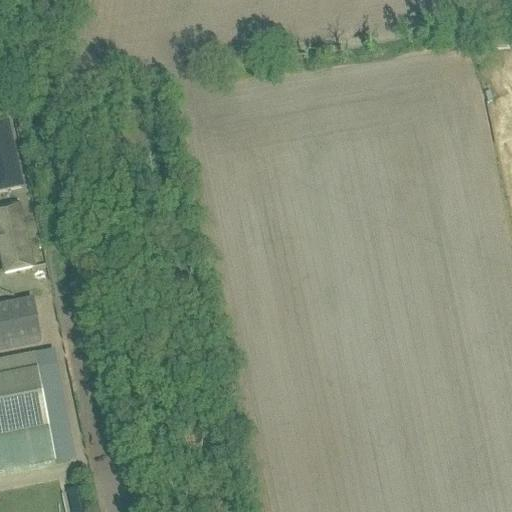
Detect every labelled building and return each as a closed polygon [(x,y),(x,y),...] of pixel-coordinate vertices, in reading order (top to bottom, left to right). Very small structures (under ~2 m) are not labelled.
[(108,160),(156,152),(154,135),(106,143),(108,160)] [(0,178),(14,176),(8,151),(0,153),(0,178)] [(33,271),(20,209),(0,213),(0,260),(4,277),(33,271)] [(0,355),(44,347),(36,304),(0,310),(0,355)] [(0,478),(55,467),(48,433),(33,359),(0,365),(0,478)] [(86,511),(82,494),(70,497),(73,511),(86,511)]
